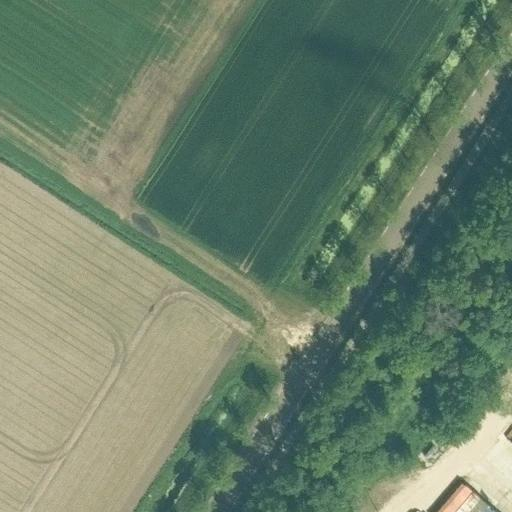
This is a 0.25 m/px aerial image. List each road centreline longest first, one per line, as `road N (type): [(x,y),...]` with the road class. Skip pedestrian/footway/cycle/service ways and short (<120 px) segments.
road 1 (tertiary): [(511,56),(221,511)]
road 2 (unknown): [(353,511),(511,366)]
